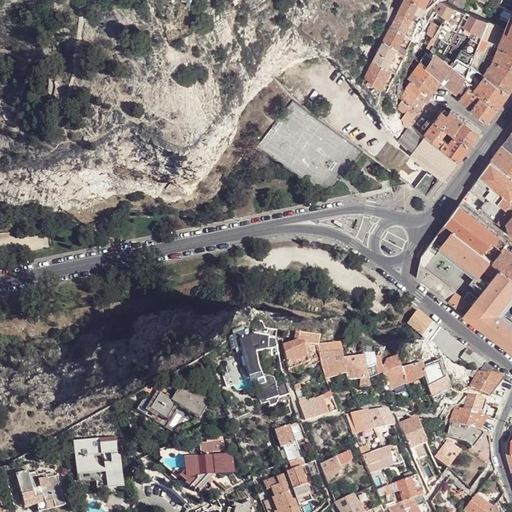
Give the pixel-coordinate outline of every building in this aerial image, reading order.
[(418,0),(403,0),(398,10),(413,18),(421,1),(418,0)] [(456,29),(467,11),(445,1),(441,0),(434,11),(446,17),(440,27),(428,20),(417,41),(436,52),(432,58),(426,54),(420,63),(442,80),(457,91),(464,82),(470,63),(471,63),(472,59),(473,58),(474,55),(461,49),(455,59),(444,52),(458,30),(456,29)] [(446,0),(445,1),(467,11),(471,12),(478,15),(484,0),(446,0)] [(421,1),(413,18),(422,22),(430,6),(421,1)] [(398,10),(390,25),(405,33),(413,18),(398,10)] [(478,15),(471,12),(463,27),(482,36),(488,20),(478,15)] [(413,18),(405,33),(414,37),(422,22),(413,18)] [(390,25),(382,41),(397,48),(400,44),(405,33),(390,25)] [(500,44),(511,48),(511,29),(507,28),(500,44)] [(477,47),(476,51),(482,54),(486,45),(491,47),(493,41),(482,36),(477,47)] [(382,41),(373,59),(388,66),(391,61),(397,48),(382,41)] [(408,48),(400,44),(397,48),(406,53),(408,48)] [(494,58),(484,73),(486,74),(510,93),(511,89),(511,48),(500,44),(494,58)] [(397,48),(391,61),(400,66),(406,53),(397,48)] [(373,59),(364,76),(381,85),(382,86),(390,71),(392,68),(388,66),(373,59)] [(412,75),(410,78),(413,81),(412,82),(430,96),(442,80),(420,63),(412,75)] [(405,69),(403,73),(410,78),(412,75),(405,69)] [(486,74),(475,90),(483,96),(499,108),(510,93),(486,74)] [(401,99),(419,112),(430,96),(412,82),(408,88),(401,99)] [(464,82),(457,91),(459,92),(462,95),(458,100),(472,110),(483,96),(475,90),(464,82)] [(483,96),(472,110),(489,121),(499,108),(483,96)] [(419,112),(401,99),(398,102),(398,105),(402,114),(404,111),(407,112),(403,117),(406,124),(405,124),(407,126),(408,125),(409,126),(419,112)] [(442,111),(435,121),(446,128),(450,131),(454,134),(465,120),(451,110),(447,115),(442,111)] [(465,120),(454,134),(470,146),(481,131),(465,120)] [(435,121),(425,134),(440,145),(443,140),(440,137),(446,128),(435,121)] [(399,141),(412,152),(423,137),(409,126),(408,125),(407,126),(399,137),(401,138),(399,141)] [(412,152),(411,153),(433,169),(446,179),(460,160),(440,145),(425,134),(423,137),(412,152)] [(443,140),(440,145),(460,160),(470,146),(454,134),(447,142),(443,140)] [(511,144),(506,140),(502,145),(511,152),(511,144)] [(511,152),(502,145),(491,161),(511,177),(511,152)] [(511,177),(491,161),(479,177),(488,183),(494,188),(510,201),(511,198),(511,177)] [(425,171),(413,187),(423,195),(431,200),(446,179),(433,169),(429,174),(425,171)] [(479,177),(469,190),(484,202),(494,188),(488,183),(479,177)] [(484,202),(480,207),(511,232),(509,222),(511,217),(511,202),(510,201),(494,188),(484,202)] [(453,213),(446,222),(495,260),(506,246),(511,250),(511,243),(460,204),(453,213)] [(446,222),(438,234),(443,238),(441,240),(439,239),(436,242),(480,275),(484,269),(494,276),(502,266),(495,260),(446,222)] [(420,265),(424,269),(435,254),(436,255),(440,249),(434,245),(432,242),(421,256),(420,265)] [(480,275),(436,242),(434,245),(440,249),(477,278),(480,275)] [(511,250),(506,246),(495,260),(502,266),(511,273),(511,250)] [(420,265),(417,277),(443,297),(450,289),(424,269),(420,265)] [(469,309),(465,314),(511,350),(511,323),(499,313),(511,295),(511,273),(502,266),(494,276),(469,309)] [(450,289),(443,297),(448,301),(455,292),(450,289)] [(455,292),(448,301),(461,311),(465,305),(468,302),(455,292)] [(511,305),(511,295),(499,313),(511,323),(511,315),(507,312),(511,305)] [(465,305),(461,311),(465,314),(469,309),(465,305)] [(418,309),(408,321),(416,327),(431,339),(440,327),(418,309)] [(440,327),(431,339),(429,342),(442,352),(444,350),(454,337),(440,327)] [(468,348),(454,337),(444,350),(459,360),(462,357),(461,356),(468,348)] [(275,350),(272,343),(252,340),(253,342),(247,344),(246,342),(242,344),(241,339),(238,341),(245,360),(243,360),(247,370),(251,381),(252,383),(254,383),(257,393),(276,387),(274,382),(273,379),(268,377),(266,378),(263,379),(254,355),(271,353),(272,354),(274,354),(275,352),(276,352),(275,350)] [(245,360),(238,341),(230,344),(231,347),(228,349),(232,360),(236,358),(237,362),(243,360),(245,360)] [(288,371),(307,365),(303,355),(300,348),(292,347),(281,350),(283,356),(288,369),(288,371)] [(468,348),(461,356),(462,357),(480,370),(486,362),(468,348)] [(340,376),(345,375),(340,362),(338,357),(317,356),(319,361),(320,363),(326,379),(340,376)] [(359,356),(360,358),(361,358),(368,379),(368,380),(380,375),(383,374),(382,371),(378,361),(359,356)] [(345,375),(347,381),(359,380),(368,379),(361,358),(360,358),(340,362),(345,375)] [(320,363),(319,361),(307,365),(288,371),(289,375),(308,369),(320,363)] [(480,370),(478,373),(479,373),(504,376),(486,362),(480,370)] [(389,390),(404,384),(399,371),(396,365),(391,367),(386,369),(382,371),(383,374),(389,390)] [(436,366),(422,373),(424,379),(430,398),(445,388),(436,366)] [(420,368),(399,371),(404,384),(405,385),(424,379),(422,373),(420,368)] [(251,381),(247,370),(241,372),(246,383),(251,381)] [(504,376),(479,373),(472,386),(471,388),(470,390),(488,396),(504,376)] [(368,390),(371,388),(369,381),(368,380),(368,379),(359,380),(360,391),(365,391),(368,390)] [(359,380),(347,381),(350,389),(352,394),(353,396),(364,394),(365,391),(360,391),(359,380)] [(276,387),(257,393),(256,393),(255,396),(257,398),(260,399),(262,402),(268,401),(270,406),(279,403),(281,400),(280,396),(290,393),(287,383),(280,386),(276,387)] [(199,417),(209,401),(182,384),(171,400),(160,393),(151,408),(166,418),(176,402),(199,417)] [(324,401),(332,398),(330,392),(321,395),(324,401)] [(321,395),(313,398),(320,416),(326,414),(328,414),(324,401),(321,395)] [(486,401),(468,395),(463,400),(459,403),(464,406),(462,410),(480,417),(482,412),(486,401)] [(320,416),(313,398),(308,400),(305,401),(299,403),(305,421),(320,416)] [(416,413),(421,414),(416,402),(415,402),(412,404),(416,413)] [(494,407),(489,406),(488,406),(485,413),(484,418),(487,419),(493,421),(498,409),(494,407)] [(480,429),(487,419),(484,418),(480,417),(462,410),(455,408),(449,423),(466,428),(478,432),(480,429)] [(367,410),(374,429),(383,427),(394,426),(391,418),(387,409),(367,410)] [(359,412),(350,413),(356,430),(357,433),(374,429),(367,410),(359,412)] [(350,413),(345,414),(352,430),(352,431),(356,430),(350,413)] [(228,418),(229,422),(236,419),(233,414),(227,416),(228,418)] [(421,445),(426,443),(419,427),(415,419),(409,421),(407,422),(405,418),(396,417),(405,439),(410,450),(421,445)] [(297,423),(290,426),(296,442),(303,440),(297,423)] [(466,442),(473,447),(479,440),(482,435),(478,432),(466,428),(449,423),(448,436),(466,442)] [(275,432),(281,449),(283,448),(296,443),(296,442),(290,426),(275,432)] [(106,488),(123,486),(120,455),(117,453),(115,440),(100,441),(99,437),(73,440),(76,474),(105,471),(106,488)] [(232,454),(214,455),(214,452),(221,452),(225,441),(213,441),(209,442),(202,443),(203,456),(196,456),(185,446),(175,457),(165,458),(162,461),(174,473),(175,471),(178,468),(185,468),(186,469),(182,473),(188,479),(187,481),(198,491),(202,486),(207,482),(216,472),(234,471),(232,454)] [(446,468),(458,451),(445,443),(443,441),(438,449),(435,455),(433,458),(446,470),(447,469),(446,468)] [(290,465),(302,460),(296,443),(283,448),(290,465)] [(410,450),(414,461),(418,460),(425,457),(426,456),(421,445),(410,450)] [(393,466),(386,449),(382,450),(379,451),(386,468),(393,466)] [(370,474),(386,468),(379,451),(363,456),(370,474)] [(328,485),(344,479),(341,472),(348,460),(346,454),(321,465),(328,485)] [(479,468),(469,459),(463,467),(473,475),(479,468)] [(302,460),(290,465),(291,469),(292,472),(301,469),(304,467),(302,460)] [(319,475),(315,463),(308,466),(312,478),(319,475)] [(178,468),(175,471),(187,481),(188,479),(182,473),(186,469),(185,468),(178,468)] [(23,500),(35,496),(36,502),(37,503),(53,498),(55,504),(64,501),(57,473),(46,475),(45,471),(30,475),(28,469),(15,472),(23,500)] [(309,493),(301,469),(292,472),(288,474),(294,491),(296,497),(296,498),(303,495),(309,493)] [(105,471),(76,474),(77,481),(96,480),(97,489),(106,488),(105,471)] [(276,498),(294,491),(288,474),(284,475),(278,477),(280,485),(272,488),(272,489),(276,498)] [(265,483),(268,491),(270,490),(272,489),(272,488),(280,485),(278,477),(271,480),(271,479),(269,478),(267,479),(268,482),(265,483)] [(416,478),(396,485),(398,492),(402,503),(413,499),(422,496),(424,496),(418,483),(416,478)] [(207,482),(202,486),(206,490),(209,490),(211,488),(210,485),(207,482)] [(396,485),(384,489),(386,496),(398,492),(396,485)] [(460,489),(454,496),(467,507),(467,508),(473,500),(470,497),(460,489)] [(301,511),(300,508),(296,498),(296,497),(294,491),(276,498),(272,499),(277,511),(275,511),(301,511)] [(300,508),(306,505),(303,495),(296,498),(300,508)] [(499,496),(498,495),(497,496),(494,496),(491,500),(492,501),(490,503),(495,507),(498,503),(500,500),(501,499),(499,496)] [(35,496),(23,500),(25,505),(36,502),(35,496)] [(362,511),(353,496),(335,504),(340,511),(362,511)] [(467,507),(464,510),(466,511),(490,511),(491,511),(475,497),(473,500),(467,508),(467,507)] [(37,503),(39,509),(55,504),(53,498),(37,503)] [(268,511),(275,511),(277,511),(272,499),(264,502),(268,511)] [(389,507),(391,511),(404,511),(417,508),(414,502),(413,499),(402,503),(389,507)] [(425,502),(423,499),(414,502),(417,508),(418,511),(425,511),(429,511),(425,502)] [(252,511),(252,509),(253,508),(251,502),(243,506),(235,503),(234,507),(237,508),(236,510),(235,511),(252,511)]
